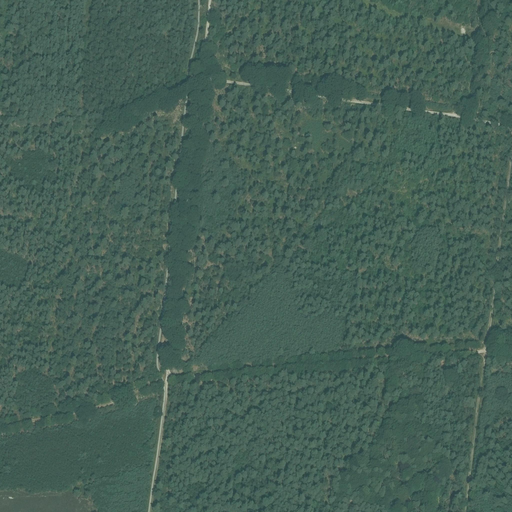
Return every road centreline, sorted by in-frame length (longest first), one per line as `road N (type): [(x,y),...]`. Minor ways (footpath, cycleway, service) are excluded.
road 1 (track): [(167,376),(484,349),(511,132)]
road 2 (track): [(511,125),(201,75)]
road 3 (track): [(201,75),(167,376)]
road 4 (track): [(464,511),(484,349),(511,347)]
road 5 (track): [(0,426),(99,404),(167,376)]
road 6 (track): [(167,376),(151,511)]
